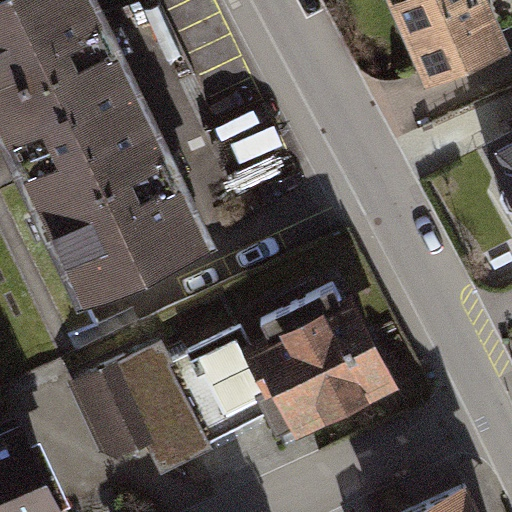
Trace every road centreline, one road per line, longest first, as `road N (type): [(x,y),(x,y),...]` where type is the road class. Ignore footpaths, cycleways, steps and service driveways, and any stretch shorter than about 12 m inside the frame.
road 1 (residential): [(284,0),(490,408)]
road 2 (residential): [(258,511),(490,408)]
